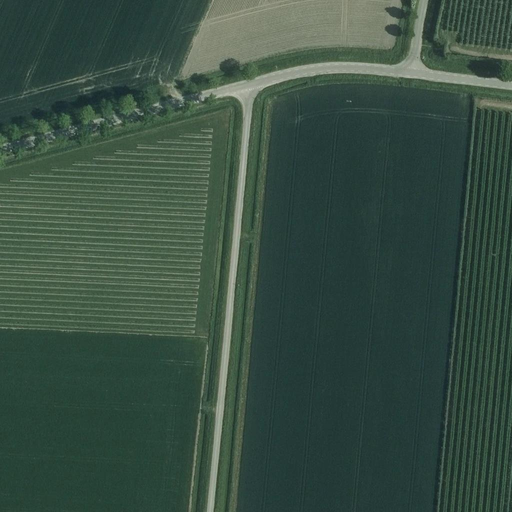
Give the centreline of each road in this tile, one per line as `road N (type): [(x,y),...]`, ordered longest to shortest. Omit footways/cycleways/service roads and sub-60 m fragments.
road 1 (unclassified): [(208,511),(247,85)]
road 2 (tertiary): [(0,151),(247,85)]
road 3 (tertiary): [(247,85),(334,67),(411,71)]
